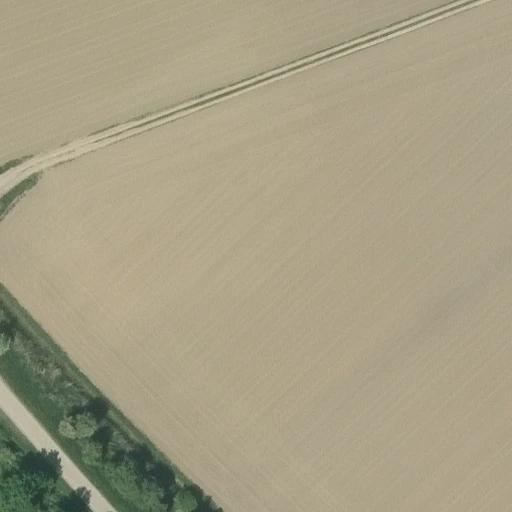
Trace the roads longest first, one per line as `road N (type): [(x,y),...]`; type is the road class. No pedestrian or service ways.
road 1 (track): [(472,0),(0,183)]
road 2 (unclassified): [(105,511),(0,392)]
